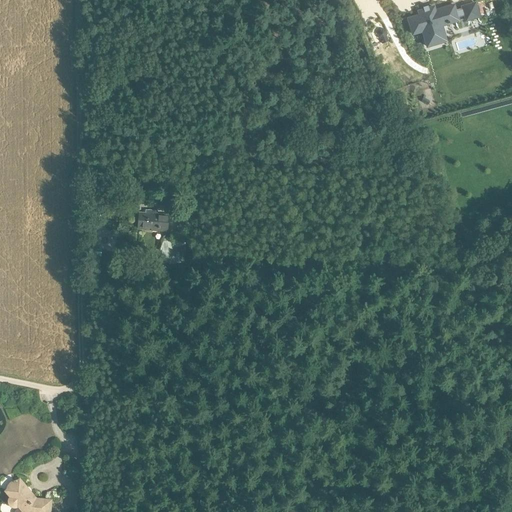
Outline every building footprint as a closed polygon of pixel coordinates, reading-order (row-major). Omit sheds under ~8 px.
[(458,19),(456,16),(464,13),(466,19),(478,15),(474,1),(461,6),(462,8),(455,10),(453,4),(434,11),(433,7),(428,9),(428,8),(423,10),(423,11),(418,12),(419,16),(408,20),(413,35),(423,32),(425,39),(444,33),(441,25),(458,19)] [(380,39),(383,44),(389,42),(387,37),(388,35),(386,30),(382,29),(378,31),(377,34),(378,38),(380,39)] [(511,60),(503,29),(492,32),(492,33),(481,36),(480,34),(460,39),(460,40),(451,42),(468,107),(482,103),(508,199),(511,198),(511,175),(493,103),(503,100),(511,131),(511,60)] [(421,65),(436,114),(445,112),(430,62),(421,65)] [(169,196),(157,195),(156,204),(168,205),(169,197),(169,196)] [(145,210),(145,214),(139,213),(138,228),(142,229),(142,227),(151,228),(152,228),(152,231),(168,232),(168,220),(164,219),(165,217),(159,217),(159,215),(157,215),(157,211),(145,210)] [(173,247),(184,247),(185,247),(184,238),(173,238),(173,247)] [(70,433),(78,438),(85,428),(77,422),(70,433)] [(48,511),(50,501),(35,500),(19,480),(19,481),(16,481),(13,482),(13,483),(10,484),(8,487),(7,491),(5,492),(10,498),(9,499),(9,501),(9,503),(10,505),(11,507),(13,507),(15,507),(16,507),(18,506),(20,509),(23,511),(48,511)]
